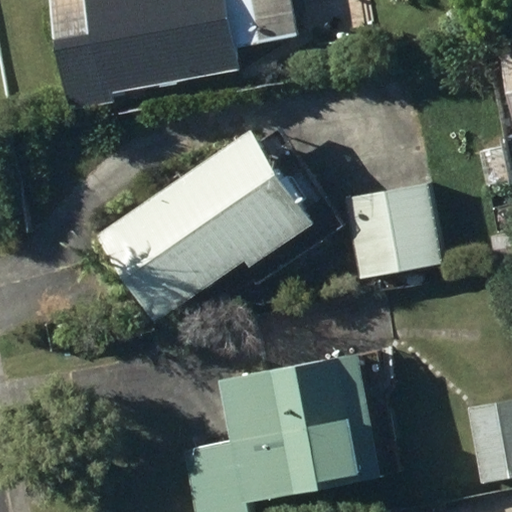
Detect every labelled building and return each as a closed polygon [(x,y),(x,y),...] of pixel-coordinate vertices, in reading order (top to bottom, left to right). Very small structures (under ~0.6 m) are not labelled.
[(64,0),(85,107),(128,99),(126,89),(260,64),(256,41),(315,30),(309,0),(64,0)] [(278,127),(119,233),(175,317),(268,254),(273,261),(339,217),(278,127)] [(361,195),(375,274),(456,259),(442,180),(361,195)] [(511,231),(503,233),(508,261),(511,260),(511,231)] [(236,378),(247,438),(198,447),(209,511),(265,511),(263,497),(360,479),(359,471),(394,464),(387,423),(391,423),(379,352),(236,378)] [(511,398),(480,404),(493,477),(511,474),(511,398)]
